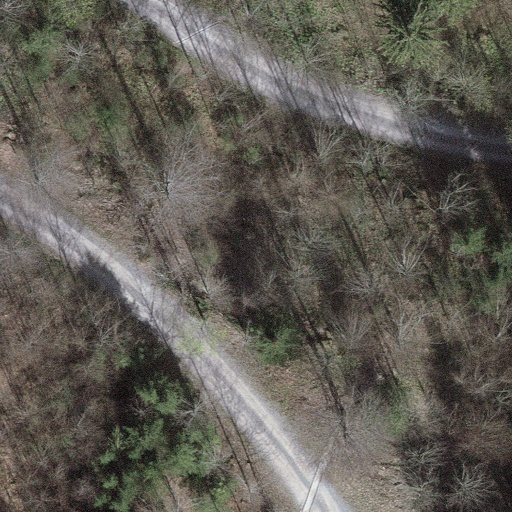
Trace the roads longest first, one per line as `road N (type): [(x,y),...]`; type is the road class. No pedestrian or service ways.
road 1 (track): [(320,511),(272,443),(107,284),(0,208)]
road 2 (track): [(142,0),(312,97),(393,127),(511,149)]
